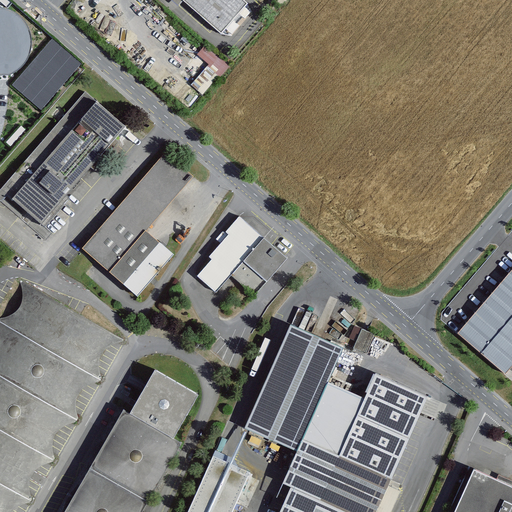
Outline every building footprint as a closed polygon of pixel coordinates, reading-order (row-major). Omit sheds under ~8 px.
[(248,3),(243,0),(183,0),(221,33),(248,3)] [(53,39),(13,85),(42,110),(82,64),(53,39)] [(210,63),(206,69),(222,78),(231,63),(203,47),(198,56),(210,63)] [(10,197),(40,226),(126,137),(95,108),(10,197)] [(166,149),(82,246),(136,292),(170,252),(145,231),(194,174),(166,149)] [(212,259),(197,276),(216,293),(231,276),(254,296),(287,258),(240,216),(226,232),(229,234),(209,257),(212,259)] [(511,270),(458,334),(505,374),(511,366),(511,270)] [(0,511),(16,511),(115,343),(25,291),(0,335),(0,511)] [(241,426),(290,448),(291,449),(278,480),(286,486),(274,511),(229,511),(246,471),(212,454),(186,511),(385,511),(397,489),(383,484),(411,422),(323,380),(338,346),(287,322),(241,426)] [(361,328),(355,348),(366,352),(373,332),(361,328)] [(155,370),(130,414),(173,439),(199,395),(155,370)] [(130,414),(123,410),(64,511),(142,511),(182,443),(173,439),(130,414)] [(511,511),(511,488),(473,471),(455,511),(511,511)]
